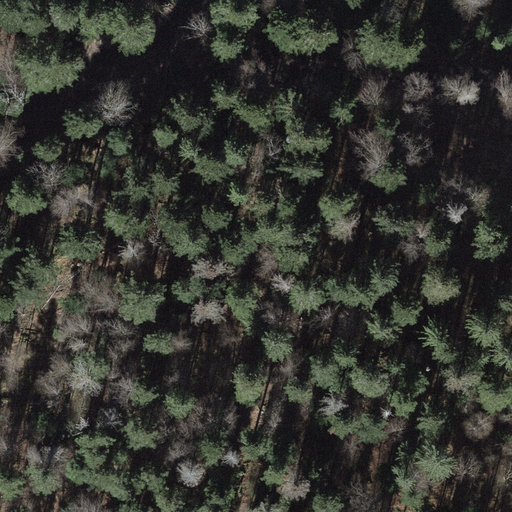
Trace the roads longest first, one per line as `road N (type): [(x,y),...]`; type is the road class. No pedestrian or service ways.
road 1 (track): [(216,0),(177,17),(160,35),(157,52),(177,71),(511,74)]
road 2 (track): [(157,52),(88,76),(0,159)]
